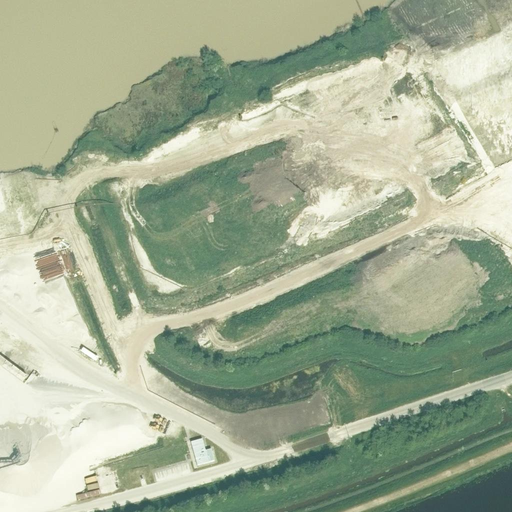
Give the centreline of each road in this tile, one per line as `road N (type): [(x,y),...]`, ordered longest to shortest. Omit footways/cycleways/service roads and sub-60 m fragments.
road 1 (unclassified): [(511,376),(302,446),(85,505)]
road 2 (track): [(349,511),(511,445)]
